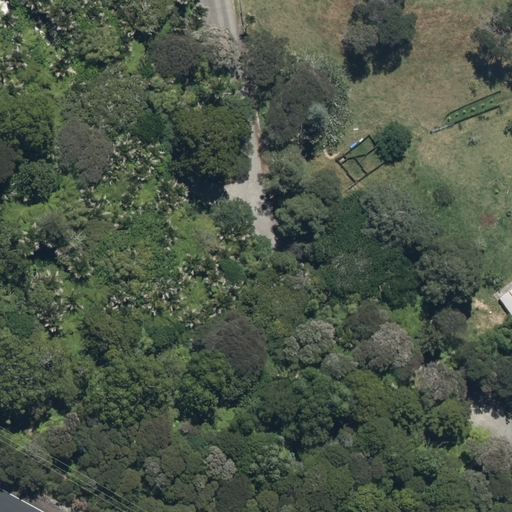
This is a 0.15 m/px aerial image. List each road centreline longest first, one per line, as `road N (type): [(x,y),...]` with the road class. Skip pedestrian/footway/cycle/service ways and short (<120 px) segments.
road 1 (unknown): [(0,2),(266,238)]
road 2 (unknown): [(266,238),(367,321),(511,410)]
road 3 (unknown): [(266,238),(249,0)]
